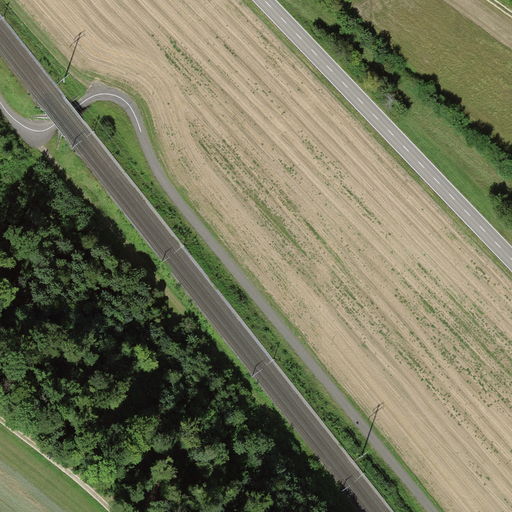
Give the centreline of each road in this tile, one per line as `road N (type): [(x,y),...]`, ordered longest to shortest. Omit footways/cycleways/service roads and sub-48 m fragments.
road 1 (unclassified): [(0,101),(34,130),(51,128),(99,95),(128,108),(174,197),(432,511)]
road 2 (primary): [(262,0),(511,260)]
road 3 (track): [(175,300),(34,130)]
road 4 (track): [(110,511),(0,420)]
